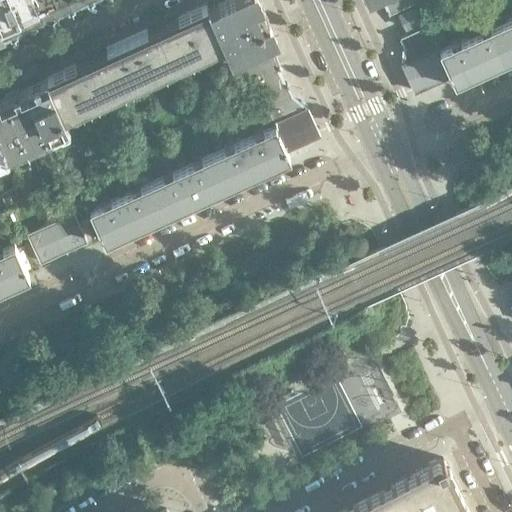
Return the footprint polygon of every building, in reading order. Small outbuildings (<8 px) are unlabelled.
[(22,19),(12,0),(0,0),(0,22),(3,28),(22,19)] [(41,11),(36,0),(12,0),(22,19),(41,11)] [(60,2),(59,0),(36,0),(41,11),(60,2)] [(275,36),(258,0),(218,0),(216,1),(217,2),(208,6),(224,39),(240,74),(249,70),(274,58),(273,55),(273,36),(275,36)] [(383,0),(387,9),(386,9),(388,13),(416,0),(383,0)] [(62,113),(224,39),(208,6),(206,1),(45,75),(62,113)] [(426,16),(423,10),(420,3),(398,13),(405,26),(426,16)] [(511,16),(501,21),(511,45),(511,16)] [(511,53),(511,45),(501,21),(439,49),(450,73),(453,81),(511,53)] [(450,73),(439,49),(427,23),(399,36),(400,40),(402,40),(404,45),(403,62),(401,63),(413,90),(450,73)] [(283,83),(276,69),(280,68),(278,63),(277,64),(274,58),(249,70),(264,102),(289,91),(287,86),(288,85),(286,81),(283,83)] [(68,125),(62,113),(45,75),(25,84),(48,134),(68,125)] [(48,134),(25,84),(6,93),(29,143),(48,134)] [(319,133),(307,106),(305,107),(291,94),(289,91),(264,102),(274,124),(285,148),(319,133)] [(29,143),(6,93),(0,95),(0,134),(6,149),(8,153),(29,143)] [(289,156),(285,148),(274,124),(213,152),(227,184),(289,156)] [(227,184),(213,152),(151,180),(165,212),(227,184)] [(165,212),(151,180),(89,208),(104,240),(165,212)] [(28,196),(21,181),(1,190),(8,205),(28,196)] [(86,239),(78,220),(74,212),(50,223),(63,250),(86,239)] [(63,250),(50,223),(27,233),(39,260),(63,250)] [(0,286),(28,274),(25,266),(14,243),(0,249),(0,286)] [(439,511),(464,500),(449,471),(451,468),(448,462),(445,461),(442,457),(439,458),(437,457),(431,460),(430,463),(404,476),(417,501),(416,502),(421,511),(439,511)] [(421,511),(416,502),(417,501),(404,476),(367,495),(375,511),(421,511)] [(375,511),(367,495),(333,511),(375,511)] [(469,511),(464,500),(439,511),(469,511)]
